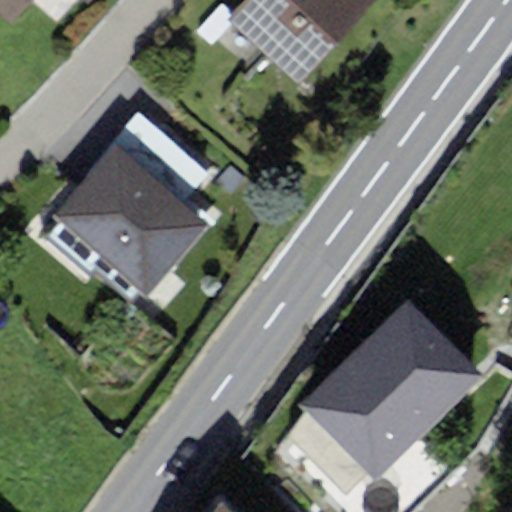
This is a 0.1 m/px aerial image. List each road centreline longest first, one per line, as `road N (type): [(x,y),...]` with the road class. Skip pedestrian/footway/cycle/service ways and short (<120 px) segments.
road 1 (primary): [(509,0),(135,511)]
road 2 (residential): [(0,161),(153,0)]
